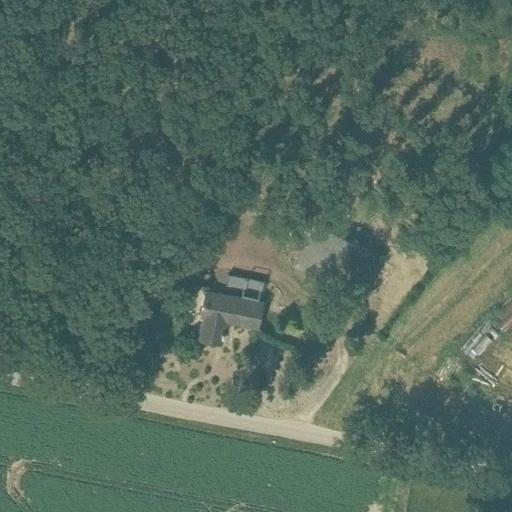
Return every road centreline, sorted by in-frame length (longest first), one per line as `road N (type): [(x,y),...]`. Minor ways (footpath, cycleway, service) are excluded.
road 1 (unclassified): [(325,437),(0,371)]
road 2 (track): [(511,479),(413,464),(325,437)]
